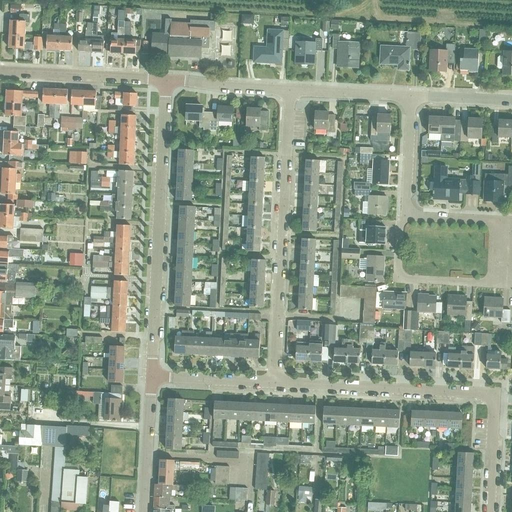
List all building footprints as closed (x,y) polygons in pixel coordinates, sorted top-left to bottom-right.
[(11,5),(10,13),(21,14),(21,5),(11,5)] [(11,21),(10,36),(26,37),(26,22),(29,22),(30,16),(21,15),(21,21),(11,21)] [(152,33),(151,52),(170,53),(170,55),(202,57),(202,47),(210,48),(211,29),(215,29),(216,21),(189,20),(189,24),(172,23),(172,19),(166,19),(165,34),(152,33)] [(111,52),(123,53),(125,22),(125,21),(118,21),(118,33),(111,33),(111,39),(107,38),(107,50),(111,50),(111,52)] [(125,22),(123,53),(136,54),(136,52),(140,52),(141,40),(130,39),(130,33),(130,34),(131,22),(125,22)] [(79,51),(91,52),(92,24),(88,23),(88,31),(86,31),(86,39),(80,39),(79,51)] [(92,24),(91,52),(104,52),(105,36),(97,36),(98,24),(92,23),(92,24)] [(60,36),(60,51),(61,51),(65,51),(69,51),(72,51),(72,45),(72,40),(73,37),(66,36),(66,30),(67,30),(67,24),(61,24),(61,30),(60,36)] [(254,47),(254,63),(282,64),(283,51),(288,51),(289,31),(270,30),(269,48),(254,47)] [(337,66),(357,67),(358,43),(339,42),(339,34),(334,34),(333,49),(338,49),(337,66)] [(419,48),(419,35),(407,34),(406,48),(381,47),(380,63),(395,64),(395,63),(399,63),(399,69),(408,69),(408,65),(409,65),(409,62),(409,48),(419,48)] [(47,47),(47,50),(55,51),(60,51),(60,50),(60,36),(47,35),(47,47)] [(26,37),(10,36),(10,48),(33,49),(33,43),(25,43),(26,37)] [(322,51),(323,39),(316,39),(316,43),(296,42),(295,64),(315,65),(316,51),(322,51)] [(454,61),(455,45),(446,44),(446,51),(431,50),(430,71),(446,71),(446,60),(454,61)] [(478,68),(479,51),(473,51),(474,49),(464,48),(463,54),(460,54),(460,70),(469,70),(469,72),(472,72),(473,68),(478,68)] [(216,63),(223,62),(222,52),(207,54),(208,59),(215,58),(216,63)] [(498,67),(499,69),(503,69),(503,74),(511,74),(511,52),(504,52),(504,57),(499,57),(498,58),(498,67)] [(50,117),(54,118),(56,89),(44,88),(43,103),(50,103),(49,110),(51,110),(50,117)] [(56,89),(54,118),(59,118),(59,110),(61,110),(61,104),(67,104),(68,90),(56,89)] [(8,90),(7,104),(23,105),(24,97),(39,98),(39,92),(8,90)] [(83,105),(84,91),(72,90),(71,104),(77,105),(77,111),(83,111),(83,105)] [(82,119),(88,120),(88,112),(97,112),(97,109),(101,109),(101,96),(96,95),(96,91),(84,91),(83,105),(83,111),(82,119)] [(116,93),(116,99),(115,106),(111,105),(110,111),(133,112),(133,107),(137,107),(138,95),(116,93)] [(15,116),(15,126),(27,127),(27,117),(22,117),(23,105),(7,104),(6,116),(15,116)] [(205,130),(210,131),(211,112),(205,112),(206,108),(203,108),(204,106),(188,105),(188,120),(201,121),(201,127),(205,127),(205,130)] [(210,131),(218,131),(219,120),(234,121),(234,107),(219,106),(219,113),(211,112),(210,131)] [(260,129),(267,130),(268,111),(261,110),(261,108),(249,108),(248,126),(261,126),(260,129)] [(328,132),(336,133),(336,114),(330,114),(330,112),(316,111),(316,129),(328,130),(328,132)] [(372,117),(370,141),(389,142),(390,115),(378,114),(378,117),(372,117)] [(122,128),(136,129),(137,116),(122,116),(122,128)] [(68,117),(68,127),(76,128),(77,117),(68,117)] [(441,134),(442,134),(443,117),(429,117),(429,134),(429,140),(441,140),(441,134)] [(441,142),(454,142),(454,141),(460,141),(461,125),(454,124),(455,118),(443,117),(442,134),(441,142)] [(461,125),(460,141),(468,142),(468,138),(481,139),(482,119),(468,119),(468,121),(466,121),(466,125),(461,125)] [(498,137),(511,137),(511,121),(499,120),(498,127),(492,126),(491,142),(497,143),(498,137)] [(6,131),(5,144),(19,145),(33,145),(33,141),(25,140),(25,144),(19,144),(20,132),(26,133),(27,127),(15,126),(14,132),(6,131)] [(121,141),(135,141),(136,129),(122,128),(121,141)] [(135,141),(121,141),(121,153),(135,153),(135,141)] [(10,155),(10,162),(24,163),(25,149),(38,150),(38,145),(33,145),(19,145),(5,144),(4,155),(10,155)] [(180,150),(179,163),(194,164),(194,151),(180,150)] [(77,165),(87,165),(87,153),(78,153),(77,165)] [(120,159),(120,165),(134,166),(135,153),(121,153),(120,159)] [(371,154),(359,154),(359,164),(366,164),(367,160),(371,160),(371,154)] [(251,157),(251,169),(265,170),(265,158),(251,157)] [(306,160),(305,172),(319,172),(320,161),(306,160)] [(372,183),(387,184),(388,161),(373,160),(372,183)] [(4,168),(3,181),(17,182),(21,182),(22,174),(17,174),(18,169),(24,170),(24,163),(10,162),(10,168),(4,168)] [(179,163),(178,175),(193,176),(194,164),(179,163)] [(472,176),(466,176),(466,180),(459,180),(446,179),(446,167),(435,166),(433,198),(445,199),(445,196),(458,197),(458,193),(465,193),(465,194),(478,194),(479,182),(480,165),(472,164),(472,176)] [(485,174),(484,201),(499,202),(499,197),(501,197),(502,195),(503,195),(503,186),(511,186),(511,166),(509,166),(508,175),(485,174)] [(251,169),(250,181),(264,181),(265,170),(251,169)] [(116,179),(116,183),(134,184),(134,172),(120,171),(119,179),(116,179)] [(110,183),(110,178),(98,178),(98,172),(91,172),(91,182),(102,182),(110,183)] [(305,172),(305,183),(319,184),(319,172),(305,172)] [(178,175),(178,188),(193,188),(193,176),(178,175)] [(244,180),(244,192),(249,192),(263,193),(264,181),(250,181),(244,180)] [(17,182),(3,181),(3,194),(9,194),(9,200),(18,200),(18,195),(16,195),(17,182)] [(119,188),(119,195),(133,196),(134,184),(116,183),(116,188),(119,188)] [(305,183),(304,195),(318,196),(319,184),(305,183)] [(193,188),(178,188),(177,200),(192,201),(193,188)] [(363,214),(367,214),(386,215),(387,197),(369,196),(369,191),(355,190),(354,196),(364,197),(364,202),(363,214)] [(249,192),(249,204),(263,205),(263,193),(249,192)] [(90,206),(101,207),(115,207),(132,208),(133,196),(119,195),(113,195),(112,202),(109,202),(90,201),(90,206)] [(304,195),(304,207),(318,208),(318,196),(304,195)] [(0,204),(0,209),(0,216),(27,218),(31,218),(31,214),(21,213),(21,212),(14,212),(14,205),(0,204)] [(249,204),(248,216),(262,217),(263,205),(249,204)] [(115,207),(101,207),(101,212),(118,213),(118,220),(132,221),(132,208),(115,207)] [(181,207),(180,220),(195,220),(196,208),(181,207)] [(304,207),(303,219),(317,219),(318,208),(304,207)] [(21,229),(20,235),(43,236),(44,230),(21,229),(21,221),(27,222),(27,218),(0,216),(0,228),(13,229),(21,229)] [(248,216),(248,228),(262,228),(262,217),(248,216)] [(317,219),(303,219),(302,231),(316,231),(317,219)] [(180,220),(179,232),(194,233),(195,220),(180,220)] [(359,244),(366,244),(384,245),(385,227),(370,227),(371,221),(359,220),(359,230),(359,244)] [(104,233),(104,238),(131,239),(131,227),(117,226),(117,233),(104,233)] [(248,228),(247,239),(261,240),(262,228),(248,228)] [(179,232),(179,244),(194,245),(194,233),(179,232)] [(0,248),(8,249),(13,250),(14,237),(0,236),(0,248)] [(116,243),(116,250),(130,251),(131,239),(104,238),(93,237),(93,243),(104,244),(104,243),(116,243)] [(302,238),(301,251),(315,251),(316,239),(302,238)] [(261,240),(247,239),(247,251),(261,252),(261,240)] [(179,244),(178,257),(193,257),(194,245),(179,244)] [(341,258),(359,259),(360,249),(342,248),(341,258)] [(0,264),(9,265),(9,257),(11,257),(13,257),(23,258),(23,250),(13,250),(8,249),(8,251),(0,251),(0,264)] [(93,257),(93,262),(109,262),(129,264),(130,251),(116,250),(116,258),(93,257)] [(301,251),(301,262),(315,263),(315,251),(301,251)] [(383,276),(384,257),(367,256),(365,281),(376,282),(376,276),(383,276)] [(178,257),(177,269),(192,270),(193,257),(178,257)] [(252,259),(251,271),(265,272),(266,260),(252,259)] [(109,262),(93,262),(93,268),(115,269),(115,276),(129,276),(129,264),(109,262)] [(301,262),(300,274),(314,275),(315,263),(301,262)] [(0,264),(0,282),(17,283),(18,277),(8,276),(8,273),(19,274),(19,265),(9,265),(0,264)] [(177,269),(177,281),(192,282),(192,270),(177,269)] [(251,271),(250,283),(265,284),(265,272),(251,271)] [(300,274),(300,286),(314,286),(314,275),(300,274)] [(92,287),(91,294),(128,295),(129,281),(115,281),(115,288),(92,287)] [(177,281),(176,294),(191,295),(192,282),(177,281)] [(0,305),(7,306),(7,293),(12,293),(12,295),(10,295),(10,297),(36,299),(36,295),(42,295),(42,284),(17,283),(0,282),(0,305)] [(206,289),(205,295),(210,295),(210,296),(216,296),(217,283),(209,282),(208,287),(211,288),(211,289),(206,289)] [(250,283),(250,295),(264,296),(265,284),(250,283)] [(300,286),(299,297),(313,298),(314,286),(300,286)] [(346,298),(358,299),(359,286),(346,286),(346,298)] [(358,299),(364,299),(376,300),(377,288),(359,286),(358,299)] [(383,308),(406,309),(406,294),(384,293),(383,308)] [(114,300),(114,307),(127,307),(128,295),(91,294),(91,298),(114,300)] [(191,295),(176,294),(176,307),(191,307),(191,295)] [(417,312),(431,312),(435,313),(436,297),(425,296),(425,295),(418,294),(417,312)] [(264,296),(250,295),(249,307),(263,308),(264,296)] [(448,295),(447,312),(447,314),(464,315),(464,320),(471,320),(472,302),(466,301),(466,296),(448,295)] [(313,298),(299,297),(298,309),(312,310),(313,298)] [(485,297),(484,312),(484,316),(501,317),(501,322),(509,323),(510,309),(503,309),(503,298),(485,297)] [(0,319),(15,320),(15,314),(13,314),(13,306),(7,306),(0,305),(0,319)] [(107,313),(107,319),(113,319),(127,320),(127,312),(127,307),(114,307),(108,306),(107,313)] [(418,315),(410,314),(409,330),(411,330),(417,331),(418,315)] [(15,320),(0,319),(0,332),(4,333),(4,328),(14,329),(15,320)] [(113,319),(107,319),(100,319),(100,323),(106,324),(106,325),(113,325),(112,331),(126,332),(127,320),(113,319)] [(359,343),(366,343),(367,324),(362,324),(360,323),(359,343)] [(367,324),(366,343),(373,344),(374,324),(367,324)] [(175,354),(187,355),(188,331),(182,331),(182,337),(176,336),(175,354)] [(187,355),(199,355),(200,338),(195,337),(195,331),(188,331),(187,355)] [(212,338),(213,332),(206,332),(206,338),(200,338),(199,355),(211,356),(212,338)] [(223,339),(223,356),(235,357),(236,334),(224,334),(223,339)] [(236,334),(235,357),(247,357),(248,340),(248,335),(236,334)] [(248,340),(247,357),(259,358),(260,334),(255,334),(255,340),(248,340)] [(0,360),(20,361),(21,347),(15,346),(16,337),(0,335),(0,360)] [(211,356),(223,356),(223,339),(212,338),(211,356)] [(335,348),(335,362),(347,362),(348,345),(348,339),(343,339),(342,348),(335,348)] [(348,345),(347,362),(360,363),(360,349),(353,349),(354,340),(348,339),(348,345)] [(310,343),(309,360),(322,361),(323,341),(310,341),(310,343)] [(296,360),(309,360),(310,343),(305,343),(304,346),(297,346),(296,360)] [(371,364),(384,364),(385,347),(385,343),(380,343),(380,350),(372,350),(371,364)] [(111,345),(110,357),(124,358),(125,346),(111,345)] [(385,347),(384,364),(397,365),(398,351),(390,351),(390,348),(385,347)] [(461,351),(460,368),(473,369),(474,347),(461,347),(461,351)] [(409,366),(422,366),(423,349),(417,349),(417,352),(410,352),(409,366)] [(423,349),(422,366),(435,367),(436,353),(428,353),(429,350),(423,349)] [(447,368),(460,368),(461,351),(455,351),(455,354),(448,354),(447,368)] [(500,369),(507,369),(507,359),(500,359),(501,352),(487,351),(486,369),(500,369)] [(110,357),(109,369),(124,370),(124,358),(110,357)] [(0,385),(5,385),(5,379),(12,380),(12,368),(0,367),(0,385)] [(124,370),(109,369),(108,381),(123,382),(124,370)] [(5,385),(0,385),(0,402),(10,404),(11,392),(5,392),(5,385)] [(111,393),(123,394),(123,386),(112,386),(111,393)] [(63,408),(66,408),(66,418),(69,418),(70,408),(72,409),(73,392),(64,391),(63,408)] [(94,393),(93,404),(99,404),(98,420),(104,421),(120,422),(120,412),(121,405),(121,400),(121,398),(121,394),(111,394),(94,393)] [(169,399),(169,412),(184,413),(185,400),(169,399)] [(214,419),(227,420),(228,402),(215,402),(214,419)] [(227,420),(240,420),(241,403),(228,402),(227,420)] [(240,420),(252,421),(253,403),(241,403),(240,420)] [(252,421),(265,421),(266,404),(253,403),(252,421)] [(265,421),(277,422),(278,405),(266,404),(265,421)] [(277,422),(290,423),(291,405),(278,405),(277,422)] [(290,423),(302,423),(303,406),(291,405),(290,423)] [(303,406),(302,423),(315,424),(316,406),(303,406)] [(324,424),(336,425),(337,407),(325,407),(324,424)] [(336,425),(348,425),(349,408),(337,407),(336,425)] [(348,425),(361,426),(362,409),(349,408),(348,425)] [(361,426),(374,426),(374,409),(362,409),(361,426)] [(374,426),(386,427),(387,410),(374,409),(374,426)] [(387,410),(386,427),(399,428),(400,410),(387,410)] [(411,426),(424,427),(425,411),(412,411),(411,426)] [(424,427),(436,427),(437,412),(425,411),(424,427)] [(169,412),(168,424),(184,425),(184,413),(169,412)] [(436,427),(449,428),(450,412),(437,412),(436,427)] [(450,412),(449,428),(461,428),(462,413),(450,412)] [(168,424),(167,437),(183,438),(184,425),(168,424)] [(42,445),(42,426),(27,425),(27,432),(20,431),(19,446),(41,447),(42,445)] [(66,426),(66,427),(42,426),(42,445),(55,446),(66,447),(67,436),(66,436),(67,426),(66,426)] [(66,436),(67,436),(67,435),(89,436),(90,427),(67,426),(66,436)] [(238,448),(251,449),(251,444),(251,436),(242,436),(241,443),(239,443),(238,448)] [(183,438),(167,437),(167,449),(182,450),(183,438)] [(322,452),(335,453),(335,448),(335,442),(326,442),(325,447),(322,447),(322,452)] [(0,450),(7,451),(7,454),(19,454),(19,447),(0,445),(0,450)] [(372,455),(385,455),(385,450),(384,450),(384,447),(378,447),(378,450),(373,450),(372,455)] [(303,463),(312,464),(313,452),(303,451),(303,463)] [(255,489),(267,490),(270,454),(258,453),(255,489)] [(458,453),(457,465),(472,466),(473,453),(458,453)] [(160,460),(160,473),(174,473),(175,461),(160,460)] [(325,481),(330,482),(331,465),(339,465),(340,461),(327,460),(325,481)] [(26,470),(25,464),(18,463),(17,482),(27,482),(28,470),(26,470)] [(62,501),(62,503),(62,508),(62,510),(84,511),(85,485),(88,485),(88,477),(86,477),(86,472),(80,472),(80,470),(79,470),(79,464),(65,463),(64,468),(64,474),(64,479),(63,485),(63,490),(63,495),(62,501)] [(457,465),(457,478),(472,478),(472,466),(457,465)] [(216,468),(216,475),(229,476),(230,467),(216,466),(216,468)] [(160,473),(159,485),(173,485),(174,473),(160,473)] [(229,476),(216,475),(215,481),(215,484),(228,485),(229,476)] [(457,478),(456,490),(471,491),(472,478),(457,478)] [(283,484),(283,493),(294,493),(294,485),(283,484)] [(155,485),(155,496),(170,497),(171,497),(172,490),(190,490),(190,486),(173,486),(173,485),(159,485),(155,485)] [(300,487),(301,498),(313,498),(312,487),(300,487)] [(456,490),(455,502),(471,503),(471,491),(456,490)] [(267,491),(266,505),(274,505),(275,491),(267,491)] [(155,496),(154,509),(172,510),(175,510),(175,506),(172,506),(172,507),(169,507),(170,497),(155,496)] [(321,511),(324,497),(316,496),(314,511),(321,511)] [(118,511),(119,503),(110,502),(110,506),(109,511),(118,511)] [(455,502),(455,511),(470,511),(471,503),(455,502)]
